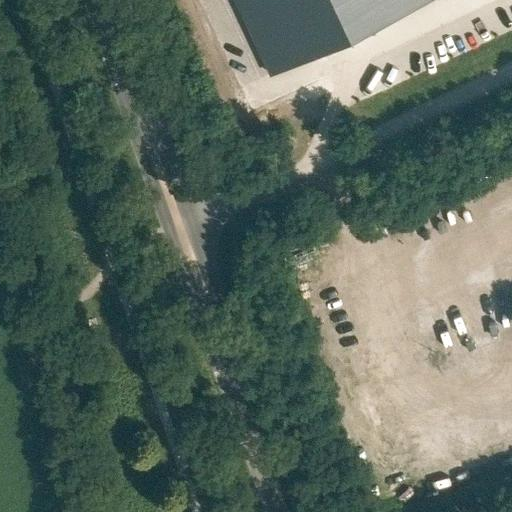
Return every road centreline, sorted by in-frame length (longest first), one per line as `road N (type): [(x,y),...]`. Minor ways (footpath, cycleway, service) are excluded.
road 1 (unclassified): [(192,218),(511,71)]
road 2 (track): [(12,279),(73,511)]
road 3 (tertiary): [(225,372),(216,289),(192,218)]
road 4 (tertiary): [(168,227),(225,372)]
road 5 (tertiary): [(192,218),(164,148),(124,85)]
road 6 (tertiary): [(124,85),(168,227)]
road 7 (tertiary): [(275,511),(225,372)]
